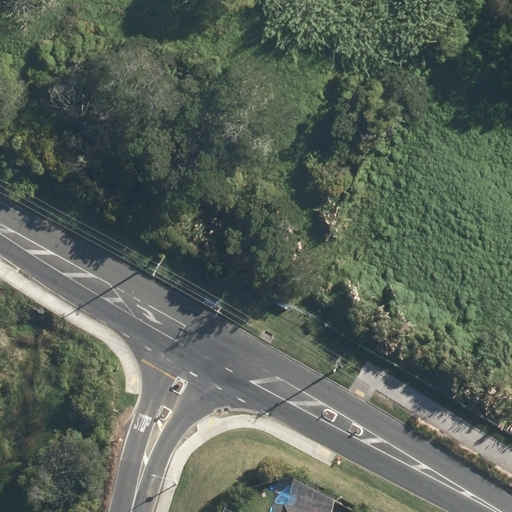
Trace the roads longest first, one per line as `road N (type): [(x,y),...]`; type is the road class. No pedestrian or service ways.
road 1 (tertiary): [(198,344),(501,511)]
road 2 (tertiary): [(0,233),(198,344)]
road 3 (residential): [(198,344),(148,438),(129,511)]
